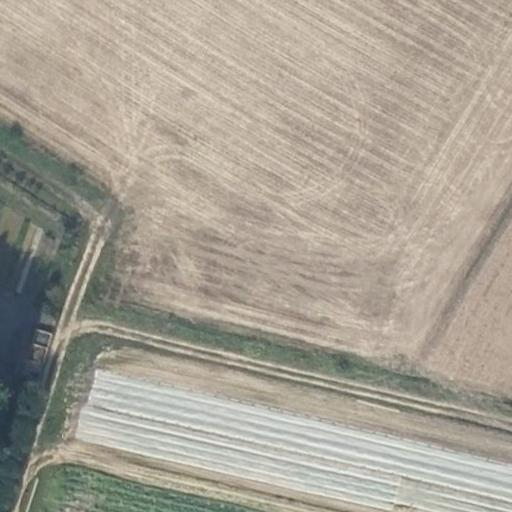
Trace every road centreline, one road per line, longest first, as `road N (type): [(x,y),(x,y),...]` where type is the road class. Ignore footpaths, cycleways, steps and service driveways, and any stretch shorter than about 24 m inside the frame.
road 1 (track): [(67,320),(511,419)]
road 2 (track): [(9,511),(95,244),(92,213),(0,153)]
